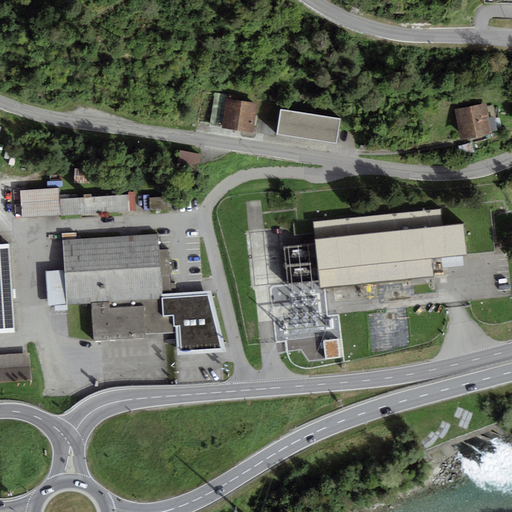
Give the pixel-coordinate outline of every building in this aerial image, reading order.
[(258,100),(226,97),(223,128),(255,131),(258,100)] [(486,103),(455,109),(461,140),(493,133),(486,103)] [(339,119),(282,110),(278,133),(335,143),(339,119)] [(180,154),(178,174),(199,176),(202,157),(180,154)] [(58,188),(19,190),(21,217),(59,215),(58,188)] [(131,193),(59,199),(61,216),(132,211),(131,193)] [(146,198),(146,208),(163,209),(164,198),(146,198)] [(316,244),(283,248),(287,285),(320,282),(321,289),(434,277),(432,259),(467,255),(464,224),(442,226),(440,209),(314,222),(316,244)] [(66,240),(69,271),(50,272),(53,307),(92,304),(94,342),(153,338),(152,337),(179,335),(181,356),(232,353),(214,294),(175,296),(172,253),(164,253),(163,233),(66,240)] [(0,333),(15,333),(9,244),(0,245),(0,333)] [(30,353),(0,354),(0,383),(31,382),(30,353)]
